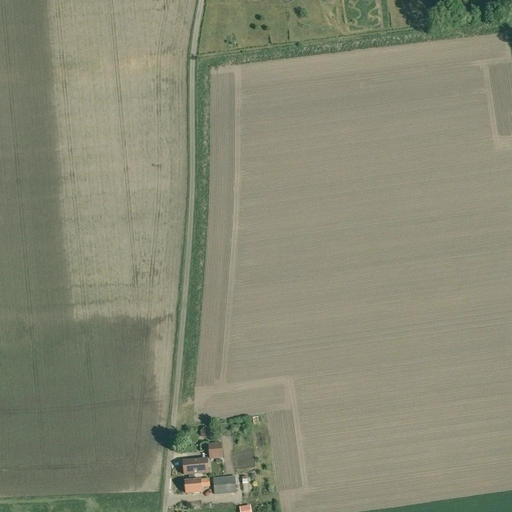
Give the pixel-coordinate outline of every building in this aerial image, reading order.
[(204,438),(208,438),(211,434),(210,430),(207,427),(203,428),(200,431),(201,435),(204,438)] [(210,459),(222,458),(220,443),(208,444),(209,450),(210,459)] [(189,475),(189,478),(194,477),(194,475),(208,473),(207,460),(183,462),(185,476),(189,475)] [(194,477),(189,478),(189,482),(185,482),(186,494),(202,493),(201,488),(210,487),(209,480),(195,481),(194,477)] [(214,495),(237,493),(235,477),(213,479),(214,495)]
